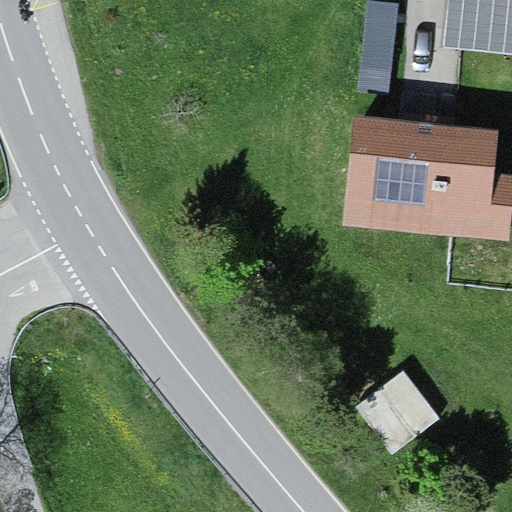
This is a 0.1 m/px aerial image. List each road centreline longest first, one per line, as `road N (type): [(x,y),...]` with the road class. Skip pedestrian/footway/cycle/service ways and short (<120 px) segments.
road 1 (unclassified): [(302,511),(185,371),(89,229)]
road 2 (unclassified): [(89,229),(43,147),(0,25)]
